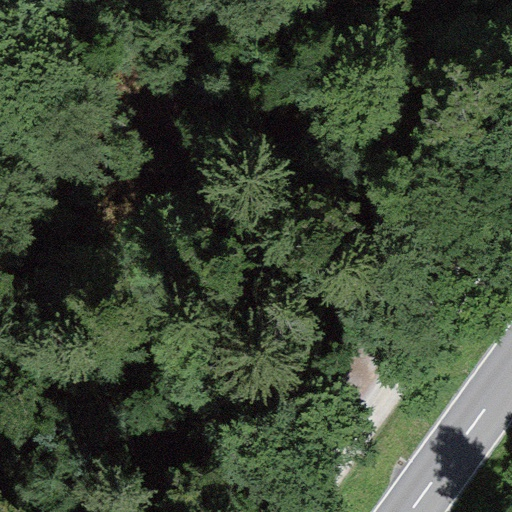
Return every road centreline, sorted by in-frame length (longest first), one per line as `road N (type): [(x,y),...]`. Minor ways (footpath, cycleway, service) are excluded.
road 1 (track): [(511,222),(300,511)]
road 2 (secondary): [(410,511),(511,371)]
